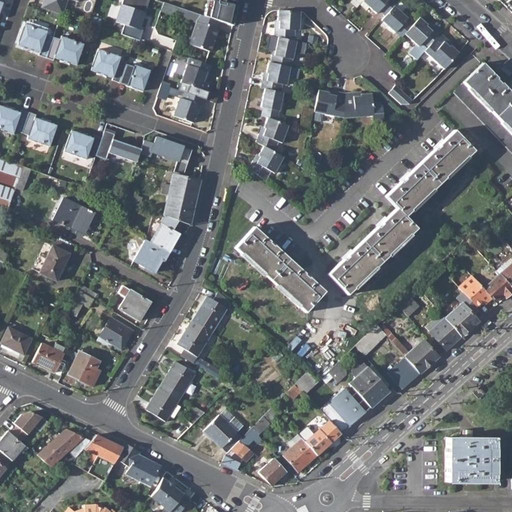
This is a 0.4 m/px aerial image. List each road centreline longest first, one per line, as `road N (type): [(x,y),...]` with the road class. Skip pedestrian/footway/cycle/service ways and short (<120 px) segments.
road 1 (residential): [(105,424),(187,282),(221,148)]
road 2 (tertiary): [(338,486),(511,324)]
road 3 (residential): [(221,148),(0,71)]
road 4 (residential): [(262,511),(191,465),(105,424)]
road 5 (residential): [(343,501),(511,502)]
road 6 (residential): [(221,148),(254,0)]
road 7 (unknown): [(124,433),(98,466),(30,511)]
